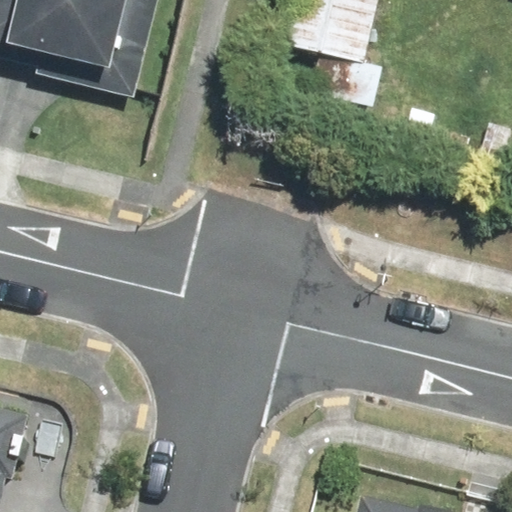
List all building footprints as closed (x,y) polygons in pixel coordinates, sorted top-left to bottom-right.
[(0,0),(0,59),(16,63),(17,60),(45,67),(43,78),(141,101),(164,0),(0,0)] [(361,60),(374,0),(288,0),(279,42),(361,60)] [(388,73),(321,63),(315,99),(382,109),(388,73)] [(19,511),(41,416),(0,407),(0,511),(19,511)] [(426,508),(370,494),(365,511),(472,511),(428,501),(426,508)]
